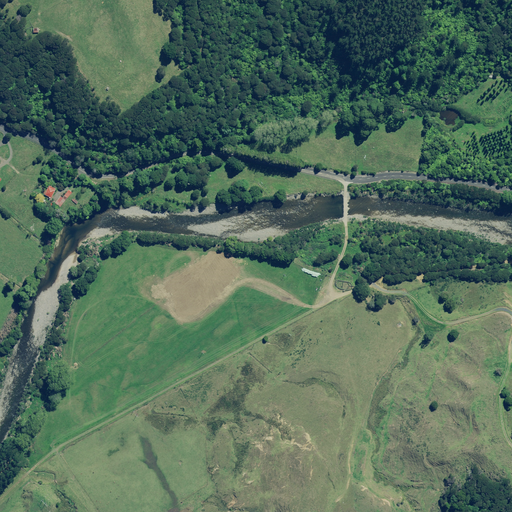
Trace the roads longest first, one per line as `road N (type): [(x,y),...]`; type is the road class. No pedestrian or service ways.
road 1 (track): [(511,263),(428,267),(332,297),(72,437),(0,497)]
road 2 (unclassified): [(0,127),(110,175),(218,149),(346,178),(405,175),(511,188)]
road 3 (track): [(346,178),(346,242),(332,297)]
